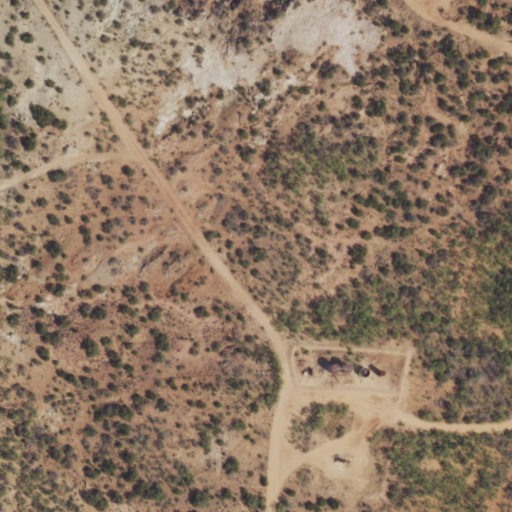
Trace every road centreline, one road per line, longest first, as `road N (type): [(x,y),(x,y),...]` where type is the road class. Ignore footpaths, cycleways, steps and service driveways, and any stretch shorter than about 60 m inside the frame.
road 1 (track): [(6,0),(23,32),(253,304),(294,433),(289,511)]
road 2 (track): [(294,433),(492,412),(511,401)]
